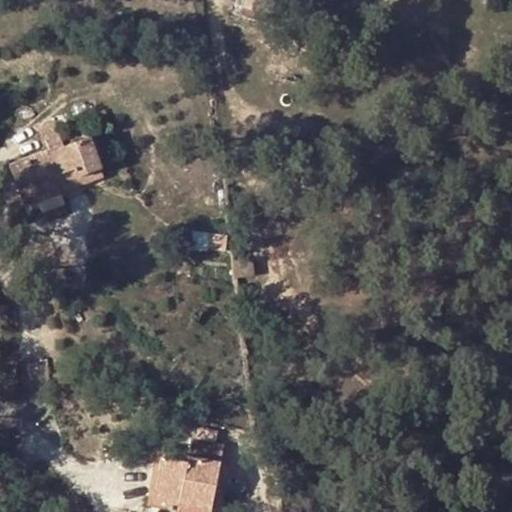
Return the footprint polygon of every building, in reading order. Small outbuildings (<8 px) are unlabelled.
[(276,0),(244,0),(243,7),(273,14),(276,0)] [(36,124),(44,147),(61,141),(52,118),(36,124)] [(78,170),(98,163),(87,131),(61,141),(44,147),(7,161),(22,198),(57,184),(53,171),(76,163),(78,170)] [(53,171),(57,184),(100,167),(98,163),(78,170),(76,163),(53,171)] [(244,262),(226,262),(228,282),(246,281),(244,262)] [(212,507),(222,442),(188,437),(185,460),(160,456),(154,499),(212,507)]
